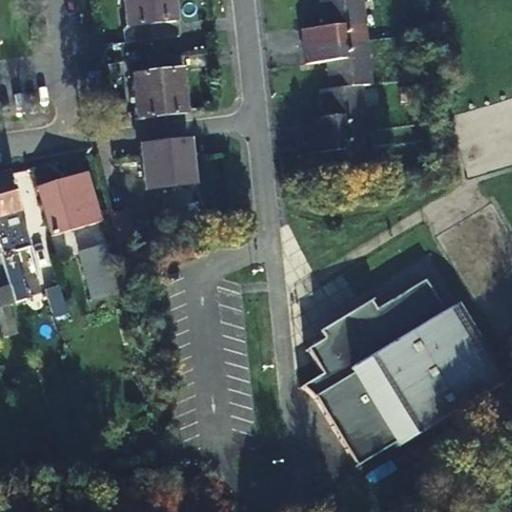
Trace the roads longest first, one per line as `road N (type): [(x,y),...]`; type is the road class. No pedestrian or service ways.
road 1 (residential): [(74,145),(258,123)]
road 2 (residential): [(53,0),(74,145)]
road 3 (residential): [(244,0),(258,123)]
